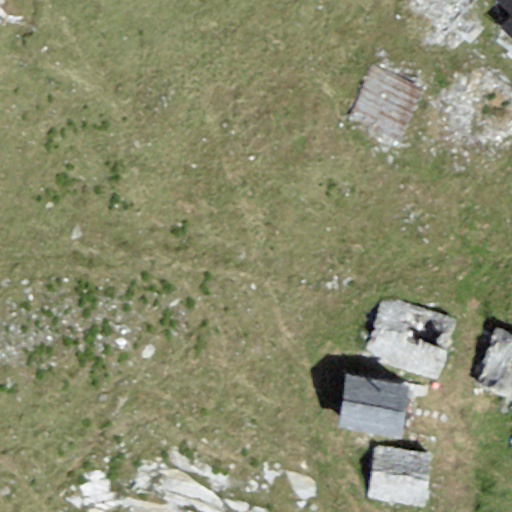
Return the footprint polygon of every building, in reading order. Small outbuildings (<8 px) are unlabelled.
[(511,40),(511,0),(499,0),(497,3),(511,16),(499,29),(511,40)] [(438,90),(382,68),(362,119),(418,141),(438,90)] [(435,380),(456,320),(387,296),(366,357),(435,380)] [(511,400),(511,334),(494,327),(476,386),(511,400)] [(408,383),(345,373),(337,426),(400,436),(408,383)] [(430,454),(373,447),(367,498),(424,504),(430,454)]
